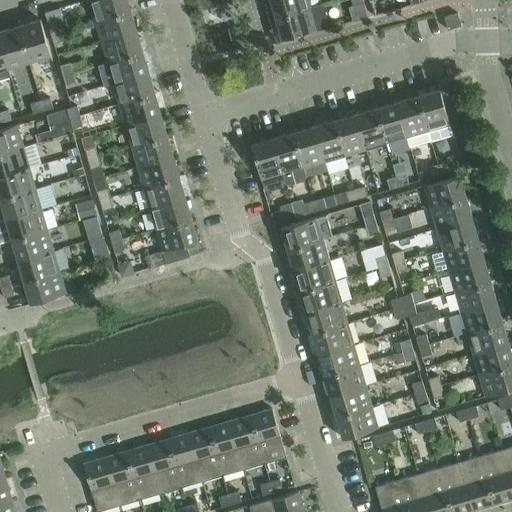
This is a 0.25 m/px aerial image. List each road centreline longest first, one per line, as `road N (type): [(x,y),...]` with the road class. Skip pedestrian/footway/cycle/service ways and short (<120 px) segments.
road 1 (residential): [(300,379),(44,453),(60,511)]
road 2 (residential): [(486,42),(443,46),(204,117)]
road 3 (residential): [(251,246),(0,318)]
road 4 (residential): [(300,379),(269,267),(251,246)]
road 5 (residential): [(204,117),(238,233),(251,246)]
road 6 (residential): [(340,511),(300,379)]
road 7 (residential): [(170,0),(204,117)]
